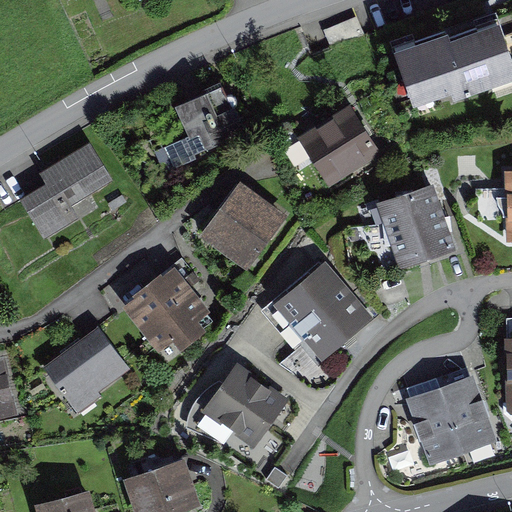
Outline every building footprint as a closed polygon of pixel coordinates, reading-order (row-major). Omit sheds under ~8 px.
[(398,48),(415,100),(452,88),(454,94),(511,75),(511,58),(499,17),(398,48)] [(251,118),(226,75),(178,103),(193,129),(167,143),(181,168),(210,152),(205,144),(251,118)] [(349,109),(305,136),(331,180),(376,152),(349,109)] [(45,179),(23,192),(49,236),(101,206),(93,191),(117,177),(94,136),(39,168),(45,179)] [(208,230),(249,259),(280,216),(240,187),(208,230)] [(384,202),(403,263),(450,249),(431,188),(384,202)] [(284,302),(328,354),(367,321),(323,269),(284,302)] [(128,305),(159,344),(173,334),(180,342),(201,326),(194,318),(204,310),(173,270),(128,305)] [(52,367),(78,406),(95,395),(92,391),(123,368),(98,333),(52,367)] [(0,362),(0,412),(12,410),(1,362),(0,362)] [(211,409),(258,440),(288,394),(241,363),(211,409)] [(471,379),(441,389),(461,448),(490,438),(471,379)] [(441,389),(411,400),(431,458),(461,448),(441,389)] [(133,478),(144,511),(163,511),(202,499),(189,459),(133,478)] [(44,509),(45,511),(96,511),(91,494),(44,509)]
